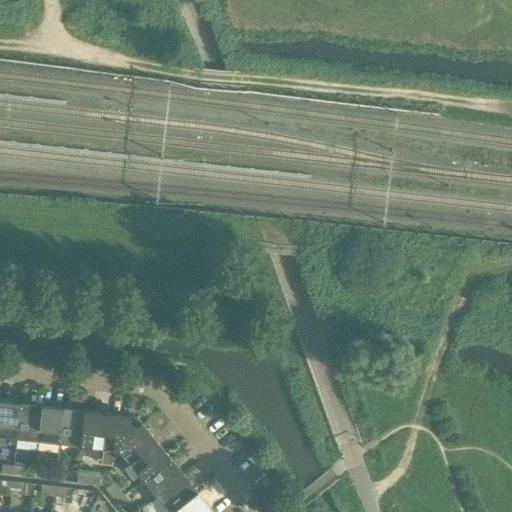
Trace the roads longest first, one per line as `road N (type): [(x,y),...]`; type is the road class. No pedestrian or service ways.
road 1 (track): [(511,111),(0,46)]
road 2 (residential): [(253,511),(154,388),(0,371)]
road 3 (track): [(367,497),(408,454),(460,303),(487,277),(511,269)]
